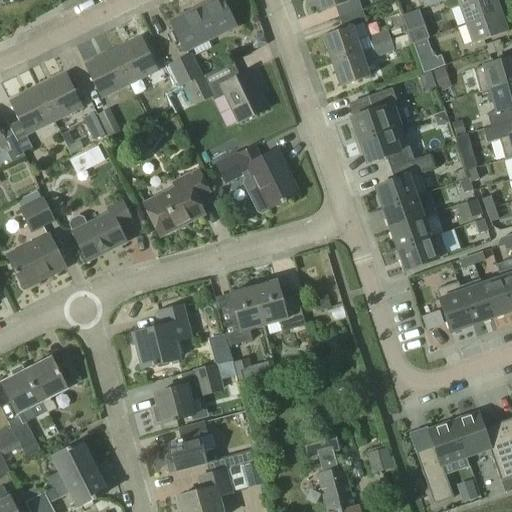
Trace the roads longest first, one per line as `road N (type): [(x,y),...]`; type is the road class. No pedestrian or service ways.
road 1 (residential): [(349,216),(409,383),(424,389),(511,356)]
road 2 (residential): [(84,304),(117,286),(349,216)]
road 3 (residential): [(349,216),(271,0)]
road 4 (residential): [(139,511),(84,304)]
road 5 (residential): [(0,55),(120,0)]
